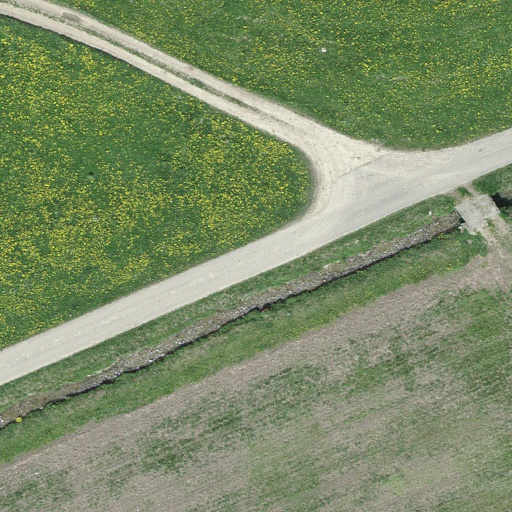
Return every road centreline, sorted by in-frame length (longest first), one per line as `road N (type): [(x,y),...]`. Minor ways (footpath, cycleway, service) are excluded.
road 1 (unclassified): [(0,367),(511,148)]
road 2 (track): [(397,195),(274,119),(0,20)]
